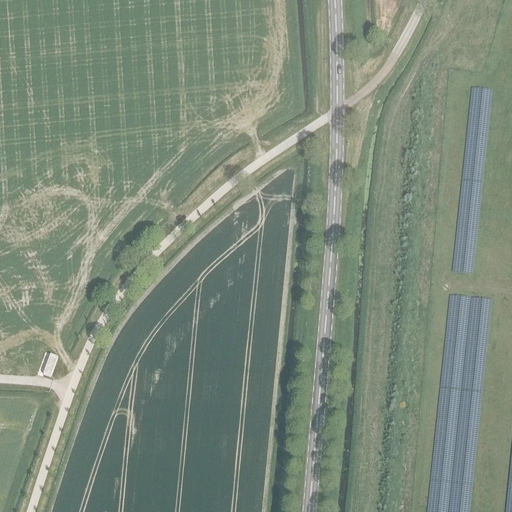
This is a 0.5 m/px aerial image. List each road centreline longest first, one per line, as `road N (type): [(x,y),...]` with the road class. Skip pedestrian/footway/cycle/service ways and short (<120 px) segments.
road 1 (unclassified): [(29,511),(78,366),(128,285),(202,206),(337,110)]
road 2 (secondary): [(309,511),(337,110)]
road 3 (unclassified): [(337,110),(375,81),(424,0)]
